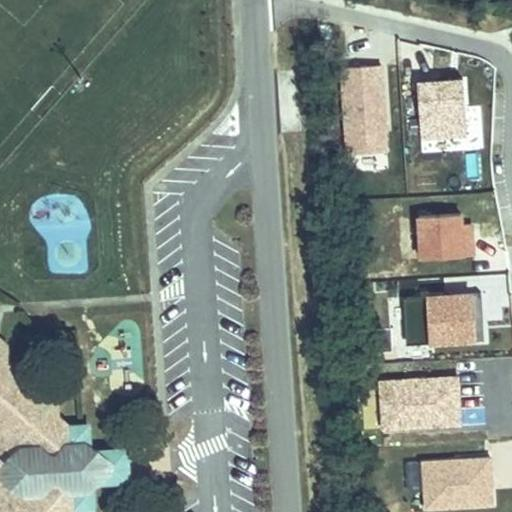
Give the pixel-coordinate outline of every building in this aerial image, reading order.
[(379,65),(339,66),(342,155),(387,153),(379,65)] [(420,150),(468,149),(460,80),(413,82),(420,150)] [(484,221),(435,223),(438,266),(486,262),(484,221)] [(502,303),(431,307),(434,347),(505,343),(502,303)] [(0,369),(0,370),(4,416),(0,417),(0,444),(11,457),(21,449),(39,450),(45,458),(58,457),(71,448),(89,446),(88,424),(69,426),(58,417),(56,392),(42,393),(40,368),(20,369),(19,349),(0,328),(0,369)] [(131,391),(130,331),(90,332),(91,392),(131,391)] [(465,368),(391,373),(394,422),(470,417),(465,368)] [(0,370),(0,369),(0,491),(8,491),(7,481),(14,480),(22,490),(38,489),(48,478),(65,477),(72,486),(93,485),(101,479),(130,477),(127,447),(98,449),(89,446),(71,448),(58,457),(45,458),(39,450),(21,449),(11,457),(0,444),(0,417),(4,416),(0,370)] [(489,457),(420,462),(422,511),(493,507),(489,457)] [(0,511),(72,511),(75,509),(96,508),(93,485),(72,486),(65,477),(48,478),(38,489),(22,490),(14,480),(7,481),(8,491),(0,491),(0,511)]
